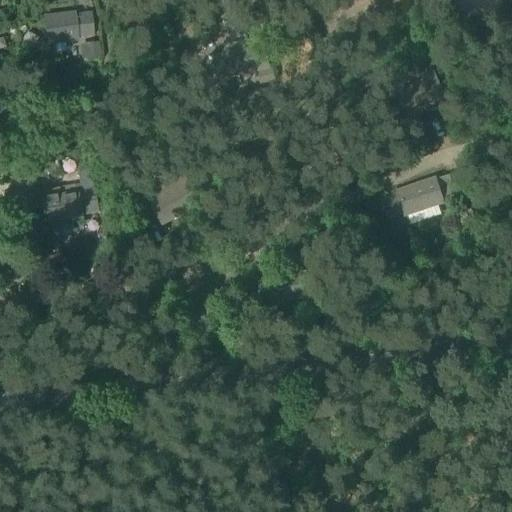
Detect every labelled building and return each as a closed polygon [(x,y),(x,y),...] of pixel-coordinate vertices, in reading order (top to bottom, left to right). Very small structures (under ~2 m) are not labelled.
[(465,7),(458,11),(464,22),(471,18),(465,7)] [(42,16),(47,45),(94,37),(90,8),(42,16)] [(224,51),(230,76),(269,67),(263,42),(224,51)] [(422,81),(396,92),(408,117),(445,101),(432,69),(419,75),(422,81)] [(171,161),(162,166),(167,175),(176,170),(171,161)] [(398,195),(392,197),(395,203),(393,204),(394,209),(396,208),(398,214),(404,213),(405,215),(444,202),(442,199),(455,195),(448,175),(444,177),(397,192),(398,195)] [(147,196),(163,224),(200,204),(184,176),(147,196)] [(39,192),(41,202),(44,222),(81,215),(80,210),(96,207),(92,187),(59,193),(58,189),(39,192)] [(95,244),(92,257),(101,259),(104,246),(95,244)] [(302,287),(309,286),(306,272),(259,283),(265,306),(304,297),(302,287)]
